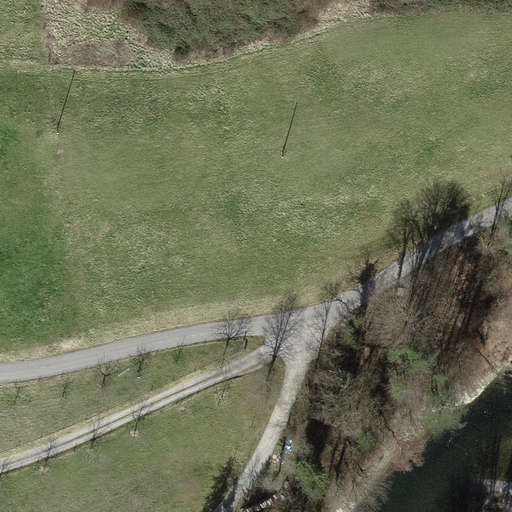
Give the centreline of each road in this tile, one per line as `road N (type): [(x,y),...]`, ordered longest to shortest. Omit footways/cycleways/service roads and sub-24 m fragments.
road 1 (track): [(315,323),(247,368),(0,468)]
road 2 (track): [(0,376),(48,375),(198,337),(315,323)]
road 3 (track): [(315,323),(378,295),(511,209)]
road 4 (track): [(233,511),(263,472),(294,406),(315,323)]
